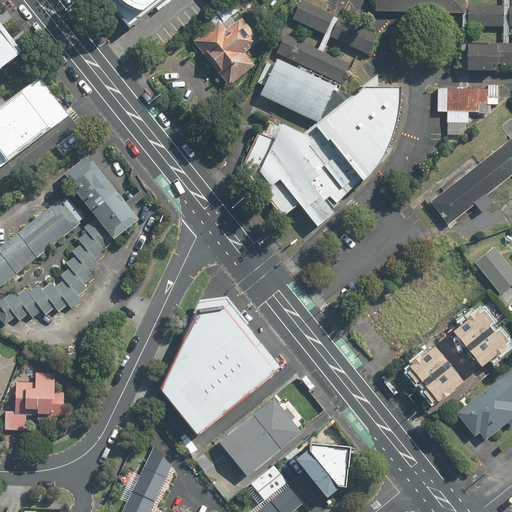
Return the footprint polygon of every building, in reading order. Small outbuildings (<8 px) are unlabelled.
[(113,0),(134,26),(167,0),(113,0)] [(215,25),(196,41),(231,85),(257,65),(247,52),(262,40),(243,17),(236,22),(232,17),(240,10),(232,0),(209,18),(215,25)] [(465,0),(378,0),(378,9),(465,13),(465,0)] [(333,17),(303,2),(295,18),(325,33),(333,17)] [(506,6),(470,4),(469,24),(505,26),(506,6)] [(380,35),(340,18),(332,38),(372,55),(380,35)] [(0,74),(25,56),(0,23),(0,74)] [(354,64),(287,32),(277,52),(344,84),(354,64)] [(470,69),(501,70),(501,64),(511,64),(511,43),(471,42),(470,69)] [(268,86),(264,94),(319,123),(337,87),(282,59),(278,66),(269,62),(260,81),(268,86)] [(40,78),(0,108),(0,170),(70,117),(40,78)] [(492,104),(499,104),(500,85),(489,84),(488,89),(439,87),(438,110),(448,111),(447,135),(469,135),(470,111),(492,112),(492,104)] [(404,87),(364,88),(307,133),(287,123),(285,127),(274,120),(265,136),(260,133),(245,164),(287,215),(304,204),(321,227),(338,212),(329,200),(332,197),(340,204),(365,176),(368,180),(371,178),(374,175),(376,172),(379,168),(381,165),(384,162),(386,158),(388,155),(390,151),(392,147),(394,143),(395,140),(397,136),(398,132),(399,128),(401,124),(401,120),(402,116),(403,112),(403,108),(404,103),(404,99),(404,95),(404,91),(404,87)] [(92,136),(84,126),(57,146),(65,156),(92,136)] [(483,213),(495,203),(488,194),(511,175),(511,139),(433,201),(450,224),(476,204),(483,213)] [(92,154),(67,174),(117,238),(143,218),(133,206),(131,203),(129,201),(92,154)] [(62,199),(0,248),(0,287),(81,223),(80,222),(85,217),(68,196),(63,201),(62,199)] [(83,244),(74,251),(77,255),(68,263),(71,268),(62,275),(66,279),(58,286),(54,281),(44,289),(40,285),(31,292),(28,288),(18,296),(14,291),(5,298),(2,294),(0,295),(0,316),(7,325),(17,317),(20,321),(30,313),(34,319),(43,311),(47,315),(56,307),(60,312),(70,304),(73,309),(84,300),(80,296),(90,288),(87,283),(96,276),(93,272),(102,264),(98,260),(108,252),(105,248),(115,239),(97,218),(86,227),(90,231),(79,240),(83,244)] [(449,247),(353,321),(375,349),(471,276),(449,247)] [(511,270),(493,247),(474,263),(500,294),(511,284),(511,270)] [(198,312),(161,391),(196,436),(274,373),(221,309),(198,312)] [(466,350),(491,329),(488,326),(492,323),(483,311),(479,315),(477,312),(451,332),(466,350)] [(491,329),(466,350),(481,368),(506,348),(503,345),(508,342),(498,330),(495,333),(491,329)] [(419,382),(422,385),(448,365),(433,347),(407,367),(409,370),(406,373),(415,385),(419,382)] [(0,414),(4,404),(2,403),(2,396),(5,396),(17,363),(0,356),(0,414)] [(448,365),(422,385),(425,389),(421,392),(430,404),(434,401),(437,404),(462,383),(448,365)] [(511,367),(455,414),(472,435),(463,441),(475,456),(487,446),(483,441),(507,422),(510,426),(511,424),(511,367)] [(6,412),(6,430),(26,430),(28,430),(28,415),(40,415),(40,420),(53,421),(53,416),(65,417),(67,392),(58,392),(56,373),(37,372),(37,382),(18,381),(16,412),(6,412)] [(314,386),(306,376),(302,379),(310,390),(314,386)] [(386,385),(394,395),(398,392),(390,381),(386,385)] [(274,399),(218,444),(245,476),(301,432),(274,399)] [(290,486),(256,511),(150,511),(171,466),(154,445),(121,511),(290,511),(302,503),(290,486)] [(309,445),(309,449),(294,461),(325,499),(339,488),(344,489),(348,449),(309,445)] [(260,491),(282,473),(274,465),(253,484),(260,491)] [(282,473),(260,491),(268,500),(289,482),(282,473)]
